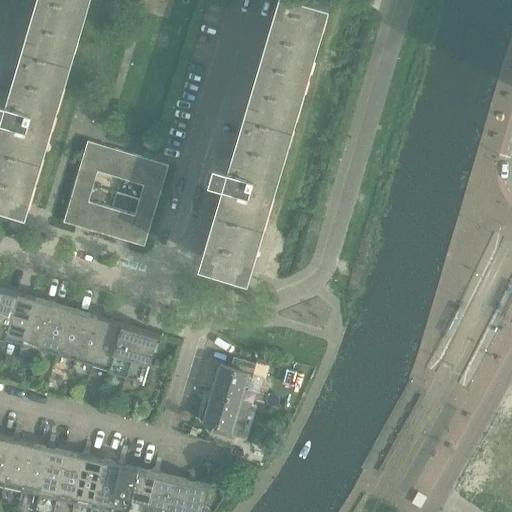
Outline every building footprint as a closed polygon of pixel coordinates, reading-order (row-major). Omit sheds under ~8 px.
[(0,198),(29,207),(30,204),(27,203),(59,96),(87,0),(42,0),(14,95),(9,94),(9,93),(0,90),(0,124),(5,126),(0,143),(0,198)] [(202,258),(251,272),(252,270),(249,269),(303,86),(327,0),(329,0),(331,0),(284,0),(253,103),(235,161),(217,155),(212,172),(216,173),(211,188),(220,191),(220,190),(228,193),(208,257),(203,256),(202,258)] [(76,181),(94,186),(98,171),(121,178),(128,153),(88,141),(76,181)] [(128,153),(121,178),(144,185),(140,200),(157,205),(169,165),(128,153)] [(64,221),(104,233),(112,208),(89,201),(94,186),(76,181),(64,221)] [(112,208),(104,233),(145,245),(147,236),(157,205),(140,200),(135,215),(112,208)] [(20,291),(2,286),(0,294),(0,337),(6,339),(20,291)] [(20,291),(6,339),(23,344),(37,297),(20,291)] [(54,302),(37,297),(23,344),(40,349),(54,302)] [(54,302),(40,349),(58,354),(72,307),(54,302)] [(58,354),(75,359),(89,312),(72,307),(58,354)] [(75,359),(92,364),(106,317),(89,312),(75,359)] [(106,317),(92,364),(109,369),(124,322),(106,317)] [(109,369),(127,374),(140,327),(124,322),(109,369)] [(140,327),(127,374),(145,380),(159,332),(140,327)] [(210,391),(241,400),(249,373),(253,375),(256,364),(234,357),(231,367),(221,364),(215,382),(213,382),(210,391)] [(241,400),(210,391),(207,401),(210,402),(204,420),(214,424),(211,434),(234,440),(237,429),(232,428),(241,400)] [(511,405),(468,487),(511,510),(511,405)] [(0,485),(4,487),(16,438),(0,434),(0,485)] [(4,487),(22,491),(33,442),(16,438),(4,487)] [(33,442),(22,491),(40,495),(51,446),(33,442)] [(40,495),(57,499),(68,450),(51,446),(40,495)] [(68,450),(57,499),(75,503),(86,454),(68,450)] [(75,503),(92,507),(104,458),(86,454),(75,503)] [(104,458),(92,507),(110,511),(121,462),(104,458)] [(121,462),(110,511),(113,511),(128,511),(139,466),(121,462)] [(128,511),(146,511),(157,470),(139,466),(128,511)] [(146,511),(165,511),(174,474),(157,470),(146,511)] [(174,474),(165,511),(183,511),(192,478),(174,474)] [(192,478),(183,511),(211,511),(205,505),(211,483),(192,478)]
